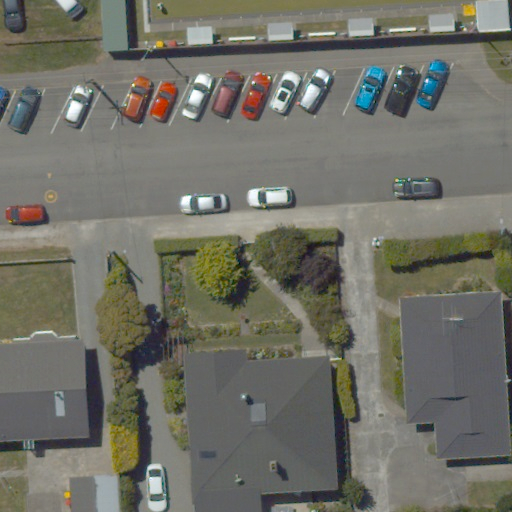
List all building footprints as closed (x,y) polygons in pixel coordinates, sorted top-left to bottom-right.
[(125,0),(102,0),(105,52),(128,50),(125,0)] [(395,293),(404,426),(432,424),(434,462),(511,456),(511,446),(503,316),(490,317),(488,287),(395,293)] [(89,368),(88,338),(0,341),(0,435),(111,431),(108,367),(89,368)] [(259,489),(342,484),(333,338),(183,347),(192,511),(315,511),(315,505),(260,508),(259,489)] [(118,511),(116,472),(70,475),(72,511),(118,511)]
